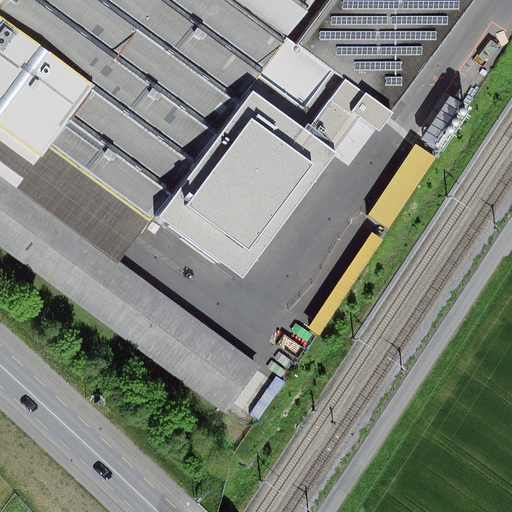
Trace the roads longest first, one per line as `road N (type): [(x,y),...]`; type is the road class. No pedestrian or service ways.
road 1 (track): [(511,237),(328,511)]
road 2 (secondary): [(0,371),(155,511)]
